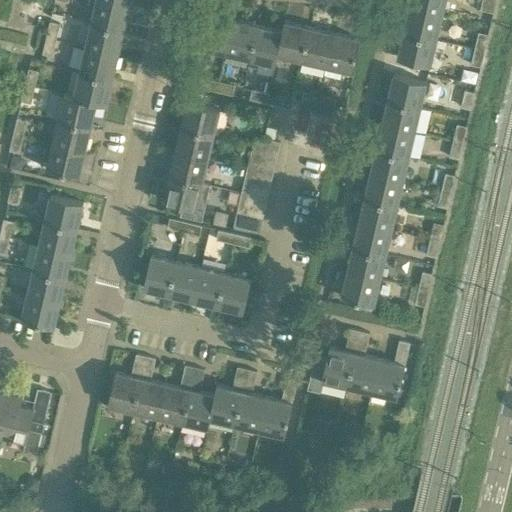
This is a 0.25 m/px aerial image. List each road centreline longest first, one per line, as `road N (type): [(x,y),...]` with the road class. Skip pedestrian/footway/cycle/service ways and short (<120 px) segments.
road 1 (residential): [(102,306),(256,343),(297,144)]
road 2 (residential): [(102,306),(176,0)]
road 3 (residential): [(55,511),(87,364)]
